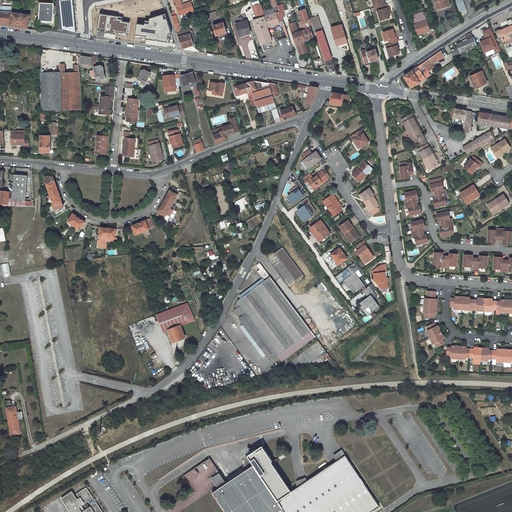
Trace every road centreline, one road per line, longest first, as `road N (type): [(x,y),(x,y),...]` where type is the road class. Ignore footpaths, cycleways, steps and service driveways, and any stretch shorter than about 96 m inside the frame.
road 1 (residential): [(311,114),(251,263),(169,383),(18,456)]
road 2 (unknown): [(74,374),(67,406),(53,403),(47,389),(30,276),(52,275),(59,296)]
road 3 (residential): [(390,187),(425,187),(436,242),(511,250)]
road 4 (unclassified): [(311,114),(161,169)]
road 5 (tertiary): [(181,60),(327,81)]
road 6 (tertiary): [(0,33),(123,52)]
